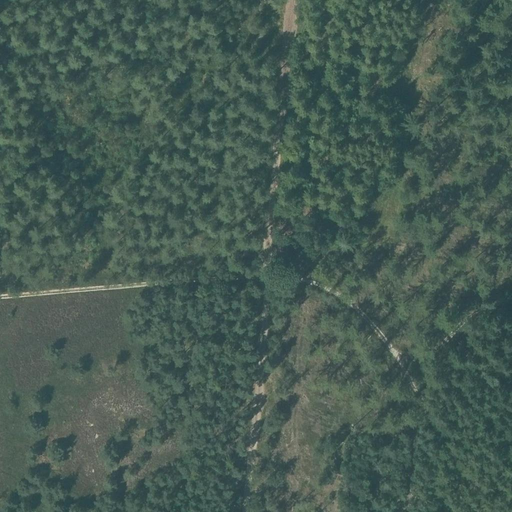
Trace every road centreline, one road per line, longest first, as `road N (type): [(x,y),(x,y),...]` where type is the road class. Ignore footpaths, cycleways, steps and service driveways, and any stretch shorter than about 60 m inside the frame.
road 1 (track): [(295,0),(264,279)]
road 2 (track): [(0,298),(264,279)]
road 3 (track): [(264,279),(242,511)]
road 4 (track): [(264,279),(342,302),(407,378)]
road 5 (track): [(491,511),(407,378)]
road 6 (track): [(407,378),(511,297)]
